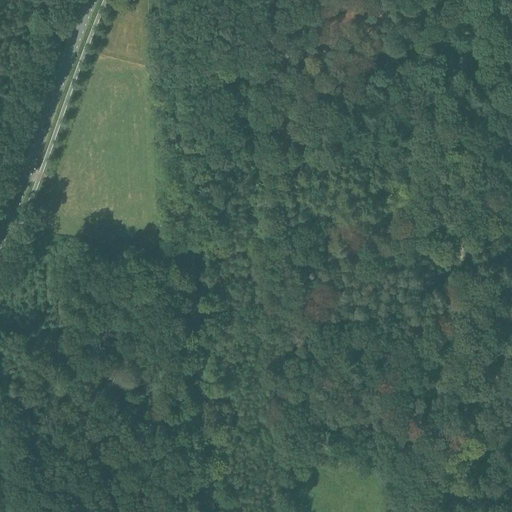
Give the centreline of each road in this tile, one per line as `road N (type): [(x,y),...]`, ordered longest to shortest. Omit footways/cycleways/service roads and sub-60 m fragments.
road 1 (track): [(174,0),(209,511)]
road 2 (secondary): [(0,235),(90,0)]
